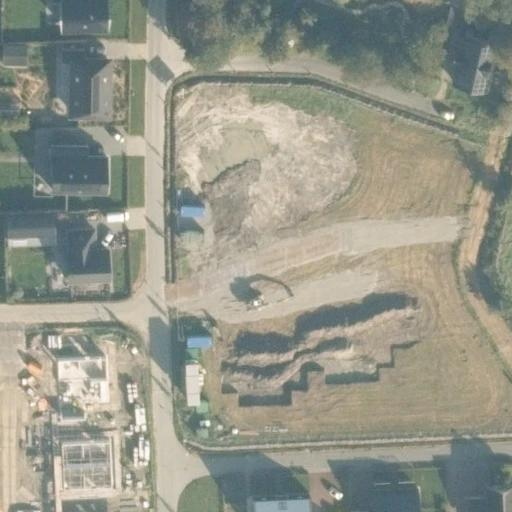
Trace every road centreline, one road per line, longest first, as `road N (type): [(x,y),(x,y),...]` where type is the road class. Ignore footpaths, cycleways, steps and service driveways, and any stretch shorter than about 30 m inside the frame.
road 1 (residential): [(511,455),(169,472)]
road 2 (residential): [(156,60),(297,61),(453,120)]
road 3 (residential): [(156,60),(157,311)]
road 4 (residential): [(157,311),(169,472)]
road 5 (residential): [(0,314),(157,311)]
